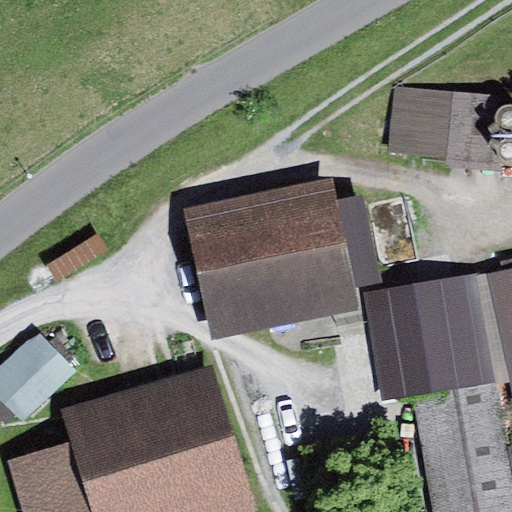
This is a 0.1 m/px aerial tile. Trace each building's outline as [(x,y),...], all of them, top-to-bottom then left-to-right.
[(492,97),(395,89),(387,154),(486,168),(492,97)] [(500,129),(503,132),(508,133),(511,133),(511,106),(510,106),(505,107),(502,109),(499,112),(497,116),(496,121),(497,125),(500,129)] [(501,158),(504,161),(507,162),(511,163),(511,162),(511,139),(509,140),(506,141),(503,143),(500,146),(499,150),(500,154),(501,158)] [(332,181),(186,212),(214,342),(361,310),(356,289),(382,283),(363,196),(336,202),(332,181)] [(511,278),(476,285),(503,419),(511,416),(511,278)] [(476,285),(368,306),(388,406),(414,401),(495,385),(476,285)] [(36,332),(0,366),(0,397),(24,422),(75,372),(36,332)] [(255,511),(258,511),(214,363),(57,410),(67,442),(9,459),(24,511),(255,511)] [(414,401),(434,511),(511,511),(511,470),(503,419),(495,385),(414,401)]
